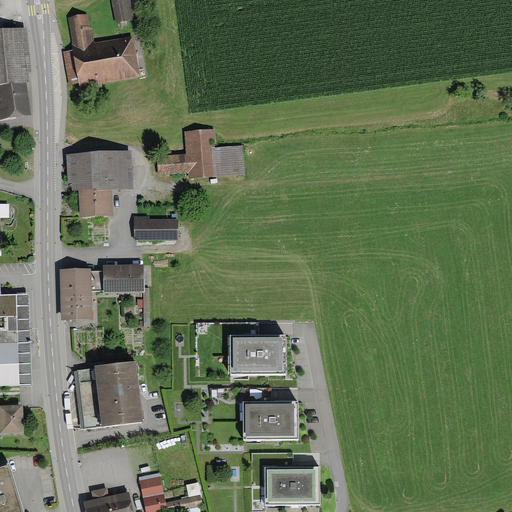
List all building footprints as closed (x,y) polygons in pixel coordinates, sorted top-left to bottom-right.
[(131,0),(115,0),(119,26),(135,24),(131,0)] [(76,91),(139,80),(132,38),(94,45),(89,17),(71,20),(76,49),(69,51),(76,91)] [(24,32),(0,34),(0,122),(29,119),(26,87),(30,87),(24,32)] [(214,131),(185,133),(186,150),(186,155),(155,157),(157,179),(186,177),(186,182),(246,178),(244,150),(215,151),(215,146),(214,131)] [(135,192),(134,154),(65,156),(66,193),(79,193),(79,219),(112,219),(111,193),(135,192)] [(134,222),(134,248),(178,247),(178,226),(151,226),(151,222),(134,222)] [(129,273),(90,273),(91,282),(98,282),(98,293),(103,293),(103,297),(142,297),(142,269),(129,269),(129,273)] [(61,323),(91,323),(91,282),(90,273),(61,274),(61,323)] [(0,389),(18,389),(15,298),(3,298),(3,288),(0,287),(0,389)] [(26,298),(15,298),(18,389),(29,388),(26,298)] [(287,378),(285,341),(231,343),(232,379),(287,378)] [(95,430),(140,425),(134,367),(89,372),(95,430)] [(298,443),(297,406),(242,408),(244,444),(298,443)] [(0,435),(22,435),(21,409),(0,409),(0,435)] [(0,511),(22,511),(10,468),(0,470),(0,511)] [(322,508),(321,471),(266,473),(267,509),(322,508)] [(159,481),(138,485),(143,511),(185,511),(201,509),(198,497),(164,504),(159,481)] [(130,511),(127,496),(111,499),(109,490),(89,494),(91,502),(84,504),(85,511),(130,511)]
